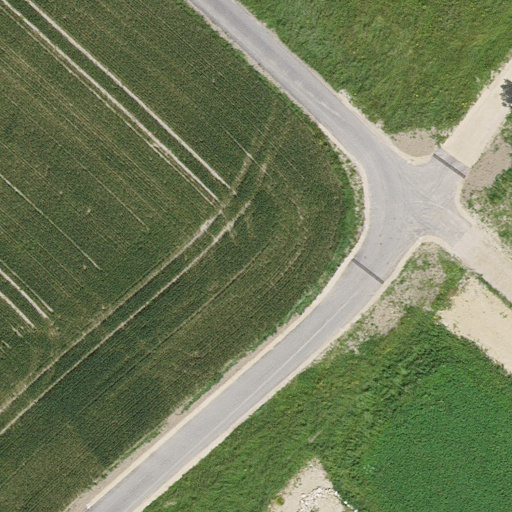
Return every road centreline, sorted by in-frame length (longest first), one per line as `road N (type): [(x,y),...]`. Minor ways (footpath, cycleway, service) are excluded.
road 1 (unclassified): [(113,511),(352,299),(422,204),(211,0)]
road 2 (track): [(422,204),(511,86)]
